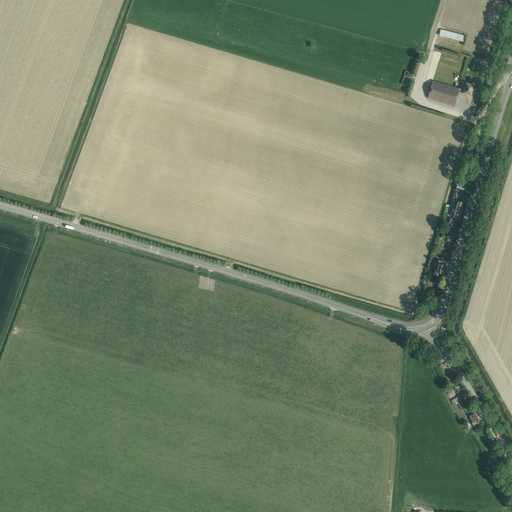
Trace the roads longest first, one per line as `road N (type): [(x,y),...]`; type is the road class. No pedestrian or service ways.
road 1 (secondary): [(388,324),(0,205)]
road 2 (track): [(511,420),(460,326),(511,153)]
road 3 (track): [(0,191),(50,203),(124,0)]
road 4 (secondary): [(425,325),(445,302),(508,85)]
road 5 (unclassified): [(511,463),(425,325)]
